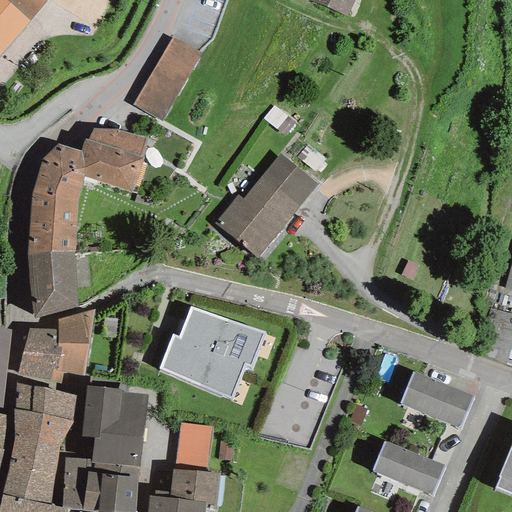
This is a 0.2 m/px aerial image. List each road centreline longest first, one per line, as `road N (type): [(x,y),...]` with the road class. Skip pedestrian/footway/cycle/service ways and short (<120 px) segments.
road 1 (residential): [(16,322),(48,320),(159,277),(368,332),(511,390)]
road 2 (residential): [(171,0),(150,47),(125,77),(36,160),(23,194),(16,322)]
road 3 (residential): [(16,322),(0,487)]
